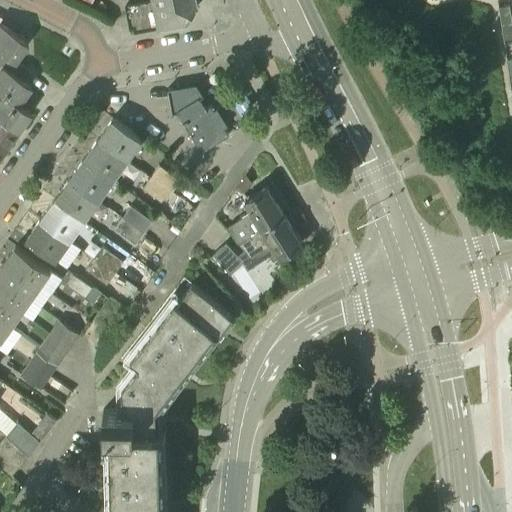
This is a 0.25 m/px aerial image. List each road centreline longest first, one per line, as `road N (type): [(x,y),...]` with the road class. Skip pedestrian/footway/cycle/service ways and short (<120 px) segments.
road 1 (residential): [(235,511),(246,403),(272,346),(319,306),(413,272)]
road 2 (secondary): [(413,272),(382,184),(316,52)]
road 3 (secondary): [(466,467),(446,353),(418,295)]
road 4 (residential): [(0,203),(104,59)]
road 5 (residential): [(262,37),(104,59)]
